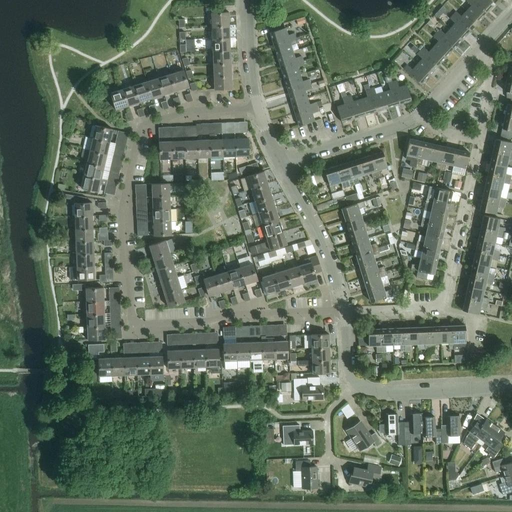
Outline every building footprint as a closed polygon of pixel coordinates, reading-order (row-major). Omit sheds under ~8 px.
[(486,13),(472,0),(466,0),(466,1),(471,6),(466,11),(478,22),(486,13)] [(472,0),(486,13),(495,4),(490,0),(472,0)] [(443,6),(439,10),(445,15),(449,12),(443,6)] [(478,22),(466,11),(462,16),(456,11),(453,15),(470,31),(478,22)] [(211,26),(229,25),(228,12),(210,13),(211,26)] [(470,31),(453,15),(450,19),(455,23),(450,29),(462,40),(470,31)] [(304,17),(301,18),(296,20),(298,26),(306,23),(304,17)] [(212,39),(230,38),(229,25),(211,26),(212,39)] [(270,33),(273,45),(296,38),(295,34),(288,35),(285,28),(270,33)] [(462,40),(450,29),(445,34),(440,29),(436,33),(454,49),(462,40)] [(454,49),(436,33),(433,37),(439,41),(434,47),(446,58),(454,49)] [(212,51),(230,51),(230,38),(212,39),(212,51)] [(298,43),(296,38),(273,45),(277,56),(293,52),(291,45),(298,43)] [(499,44),(496,48),(502,53),(505,50),(499,44)] [(446,58),(434,47),(429,52),(424,47),(420,51),(437,67),(446,58)] [(417,65),(429,75),(437,67),(420,51),(417,48),(414,51),(417,54),(422,59),(417,65)] [(213,64),(231,63),(230,51),(212,51),(213,64)] [(277,56),(281,68),(303,61),(302,57),(295,59),(293,52),(277,56)] [(281,68),(284,80),(300,75),(298,68),(304,66),(303,61),(281,68)] [(213,76),(231,76),(231,63),(213,64),(213,76)] [(429,75),(417,65),(413,70),(407,65),(404,69),(421,84),(429,75)] [(176,91),(188,87),(183,70),(170,74),(176,91)] [(170,74),(158,78),(164,95),(176,91),(170,74)] [(284,80),(288,91),(310,85),(309,80),(302,82),(300,75),(284,80)] [(213,76),(214,90),(232,89),(231,76),(213,76)] [(158,78),(146,82),(152,99),(164,95),(158,78)] [(397,81),(392,82),(399,104),(411,100),(407,85),(399,88),(397,81)] [(146,82),(134,85),(140,103),(152,99),(146,82)] [(399,104),(392,82),(388,84),(390,91),(383,93),(388,108),(399,104)] [(134,85),(122,89),(128,106),(140,103),(134,85)] [(288,91),(292,103),(307,98),(305,91),(312,89),(310,85),(288,91)] [(374,88),(369,89),(376,111),(388,108),(383,93),(376,95),(374,88)] [(128,106),(122,89),(110,93),(115,110),(128,106)] [(376,111),(369,89),(365,91),(367,98),(360,100),(365,115),(376,111)] [(351,95),(346,96),(354,119),(365,115),(360,100),(353,102),(351,95)] [(337,107),(339,113),(341,123),(354,119),(346,96),(342,98),(344,105),(337,107)] [(292,103),(295,115),(318,108),(317,106),(322,105),(321,101),(309,105),(307,98),(292,103)] [(319,111),(318,108),(295,115),(299,126),(315,121),(312,114),(319,111)] [(511,118),(505,117),(502,129),(511,131),(511,133),(511,137),(511,118)] [(208,124),(209,136),(209,140),(210,158),(223,157),(222,140),(215,140),(214,134),(213,134),(213,123),(208,124)] [(94,126),(91,138),(109,142),(112,129),(94,126)] [(91,138),(89,151),(106,155),(109,142),(91,138)] [(235,157),(234,139),(222,140),(223,157),(235,157)] [(234,139),(235,157),(248,157),(248,139),(234,139)] [(410,161),(409,167),(416,168),(417,164),(422,142),(409,139),(405,160),(410,161)] [(210,158),(209,140),(197,141),(198,158),(210,158)] [(496,140),(493,152),(511,156),(511,150),(510,150),(511,143),(496,140)] [(172,159),(172,141),(158,142),(159,160),(172,159)] [(185,159),(184,141),(172,141),(172,159),(185,159)] [(198,158),(197,141),(184,141),(185,159),(198,158)] [(433,145),(422,142),(417,164),(421,165),(422,159),(430,161),(433,145)] [(435,169),(440,170),(445,147),(433,145),(430,161),(437,162),(435,169)] [(446,164),(453,166),(457,150),(445,147),(440,170),(444,171),(446,164)] [(457,150),(453,166),(452,173),(464,175),(469,153),(457,150)] [(89,151),(86,163),(103,167),(106,155),(89,151)] [(371,156),(378,178),(382,176),(380,170),(388,168),(383,152),(371,156)] [(511,156),(493,152),(490,164),(506,167),(508,160),(511,160),(511,156)] [(371,156),(359,159),(364,175),(371,173),(373,179),(378,178),(371,156)] [(348,163),(355,185),(359,184),(357,177),(364,175),(359,159),(348,163)] [(86,163),(83,175),(101,179),(103,167),(86,163)] [(348,163),(336,166),(341,182),(348,180),(350,187),(355,185),(348,163)] [(490,164),(488,175),(510,180),(511,175),(505,173),(506,167),(490,164)] [(239,169),(241,175),(252,171),(250,165),(239,169)] [(341,182),(336,166),(324,170),(331,192),(336,191),(334,184),(341,182)] [(402,169),(400,177),(410,179),(412,171),(402,169)] [(324,170),(313,174),(316,184),(327,181),(324,170)] [(183,172),(175,173),(175,182),(184,181),(183,172)] [(247,177),(251,190),(268,184),(264,172),(247,177)] [(418,172),(416,180),(425,182),(427,174),(418,172)] [(106,185),(115,187),(116,183),(106,180),(101,179),(83,175),(80,188),(98,192),(100,184),(105,186),(106,185)] [(488,175),(485,186),(501,190),(503,183),(509,184),(510,180),(488,175)] [(191,181),(191,183),(191,189),(203,188),(203,181),(191,181)] [(397,188),(395,181),(389,183),(391,190),(397,188)] [(152,184),(152,197),(170,197),(169,184),(152,184)] [(272,196),(268,184),(251,190),(254,202),(272,196)] [(501,190),(485,186),(482,198),(505,203),(506,199),(500,197),(501,190)] [(449,203),(452,191),(436,188),(434,195),(428,194),(427,198),(449,203)] [(345,197),(347,203),(358,199),(356,194),(345,197)] [(86,198),(74,196),(74,204),(86,203),(86,198)] [(254,202),(258,213),(275,208),(272,196),(254,202)] [(153,210),(170,209),(170,197),(152,197),(153,210)] [(372,199),(375,208),(381,206),(378,198),(372,199)] [(432,204),(431,212),(446,215),(449,203),(427,198),(426,203),(432,204)] [(504,208),(505,203),(482,198),(479,210),(496,214),(498,206),(504,208)] [(364,202),(342,208),(345,220),(361,216),(358,209),(365,207),(364,202)] [(74,217),(92,216),(91,203),(86,203),(74,204),(73,204),(74,217)] [(279,220),(275,208),(258,213),(262,226),(279,220)] [(170,209),(153,210),(153,223),(171,222),(170,209)] [(422,222),(444,227),(446,215),(431,212),(429,219),(422,218),(422,222)] [(92,216),(74,217),(74,230),(92,229),(92,216)] [(361,216),(345,220),(349,232),(371,225),(370,220),(363,222),(361,216)] [(484,216),(481,228),(504,233),(505,228),(498,227),(500,219),(484,216)] [(262,226),(266,238),(283,232),(279,220),(262,226)] [(153,223),(153,235),(153,236),(171,235),(171,222),(153,223)] [(427,229),(426,235),(441,238),(444,227),(422,222),(420,227),(427,229)] [(371,225),(349,232),(353,244),(368,239),(366,232),(372,230),(371,225)] [(504,233),(481,228),(479,239),(494,243),(496,236),(503,238),(504,233)] [(92,229),(74,230),(75,242),(93,241),(92,229)] [(266,238),(267,242),(255,246),(250,248),(252,255),(269,250),(287,245),(283,232),(266,238)] [(416,245),(439,250),(441,238),(426,235),(424,242),(417,241),(416,245)] [(356,255),(378,248),(377,243),(370,246),(368,239),(353,244),(356,255)] [(479,239),(476,251),(498,256),(500,252),(493,250),(494,243),(479,239)] [(149,246),(153,258),(170,253),(166,240),(149,246)] [(93,241),(75,242),(75,255),(94,254),(93,241)] [(378,248),(356,255),(360,266),(375,262),(373,255),(389,250),(388,245),(378,248)] [(422,251),(421,258),(436,262),(439,250),(416,245),(415,250),(422,251)] [(498,256),(476,251),(473,263),(489,267),(491,259),(497,261),(498,256)] [(156,270),(174,265),(170,253),(153,258),(156,270)] [(94,254),(75,255),(76,267),(94,266),(94,254)] [(316,279),(314,274),(321,271),(316,256),(304,260),(305,264),(298,266),(304,283),(316,279)] [(411,269),(418,271),(416,277),(426,279),(428,273),(434,274),(436,262),(421,258),(419,266),(412,264),(411,269)] [(375,262),(360,266),(363,278),(385,271),(384,267),(377,269),(375,262)] [(473,263),(471,275),(493,280),(494,276),(487,274),(489,267),(473,263)] [(252,264),(240,268),(245,285),(258,281),(252,264)] [(156,270),(160,282),(177,277),(174,265),(156,270)] [(94,266),(76,267),(77,280),(95,280),(94,266)] [(298,266),(286,270),(292,287),(304,283),(298,266)] [(245,285),(240,268),(228,272),(233,289),(245,285)] [(286,270),(274,274),(280,291),(292,287),(286,270)] [(385,271),(363,278),(367,289),(382,284),(380,278),(387,276),(385,271)] [(233,289),(228,272),(216,275),(221,293),(233,289)] [(280,291),(274,274),(262,278),(267,295),(280,291)] [(221,293),(216,275),(203,279),(209,297),(221,293)] [(493,280),(471,275),(468,287),(484,290),(485,283),(492,285),(493,280)] [(160,282),(164,295),(181,289),(177,277),(160,282)] [(382,284),(367,289),(371,301),(393,294),(391,290),(385,292),(382,284)] [(482,297),(484,290),(468,287),(465,298),(488,304),(489,299),(482,297)] [(86,302),(104,301),(103,288),(85,289),(86,302)] [(164,295),(168,307),(185,302),(181,289),(164,295)] [(486,308),(488,304),(465,298),(463,310),(478,314),(480,307),(486,308)] [(86,315),(104,314),(104,301),(86,302),(86,315)] [(87,327),(105,326),(104,314),(86,315),(87,327)] [(87,327),(87,340),(105,339),(105,326),(87,327)] [(453,326),(441,327),(441,342),(449,342),(449,349),(454,349),(453,326)] [(453,326),(454,349),(458,349),(458,342),(466,342),(465,326),(453,326)] [(429,327),(417,328),(417,344),(425,344),(425,350),(430,350),(429,327)] [(441,342),(441,327),(429,327),(430,350),(434,350),(434,343),(441,342)] [(405,351),(404,328),(392,329),(393,345),(400,344),(400,351),(405,351)] [(417,328),(404,328),(405,351),(410,351),(410,344),(417,344),(417,328)] [(381,352),(381,329),(368,330),(369,346),(376,345),(376,352),(381,352)] [(392,329),(381,329),(381,352),(386,352),(386,345),(393,345),(392,329)] [(311,335),(311,348),(329,347),(329,334),(311,335)] [(261,342),(262,360),(275,359),(274,341),(274,338),(265,338),(265,336),(261,336),(261,342)] [(287,341),(274,341),(275,359),(288,359),(287,341)] [(236,343),(237,361),(249,360),(249,342),(236,343)] [(263,371),(262,360),(261,342),(249,342),(249,360),(254,360),(254,368),(256,369),(262,369),(262,371),(263,371)] [(224,361),(237,361),(236,343),(223,343),(224,361)] [(96,344),(88,345),(88,354),(104,354),(104,344),(96,344)] [(329,347),(311,348),(312,360),(330,360),(329,347)] [(218,348),(205,349),(206,367),(210,367),(210,374),(219,374),(219,367),(218,348)] [(193,368),(206,367),(205,349),(193,350),(193,368)] [(167,369),(181,368),(180,350),(167,351),(167,369)] [(193,368),(193,350),(180,350),(181,368),(193,368)] [(149,357),(150,375),(162,374),(162,356),(149,357)] [(124,376),(137,375),(136,357),(124,358),(124,376)] [(137,375),(150,375),(149,357),(136,357),(137,375)] [(99,377),(112,376),(111,358),(98,359),(99,377)] [(112,376),(124,376),(124,358),(111,358),(112,376)] [(330,360),(312,360),(297,361),(297,366),(312,365),(312,374),(330,373),(330,360)] [(296,374),(291,374),(291,381),(294,381),(294,393),(302,392),(302,400),(322,399),(322,385),(308,386),(307,379),(297,379),(296,374)] [(236,393),(236,382),(222,383),(223,394),(236,393)] [(290,383),(280,384),(280,392),(290,392),(290,383)] [(155,385),(155,395),(165,395),(165,389),(165,384),(155,385)] [(404,427),(404,441),(411,441),(410,433),(423,433),(422,418),(422,414),(409,414),(410,427),(404,427)] [(404,441),(404,427),(404,423),(398,423),(397,415),(385,415),(385,434),(398,434),(399,446),(405,446),(404,441)] [(441,429),(442,443),(448,443),(448,436),(460,435),(459,416),(447,417),(447,429),(441,429)] [(422,418),(423,433),(423,437),(435,436),(436,443),(442,443),(441,429),(435,429),(435,417),(422,418)] [(473,427),(466,437),(463,444),(471,450),(479,438),(484,442),(495,426),(486,419),(483,423),(478,420),(473,427)] [(376,447),(382,443),(375,433),(370,436),(360,422),(347,431),(360,450),(373,441),(376,447)] [(300,431),(299,425),(282,426),(283,445),(313,444),(313,431),(300,431)] [(504,433),(495,426),(484,442),(489,445),(485,450),(489,453),(488,455),(493,459),(501,447),(496,444),(504,433)] [(389,463),(399,466),(402,458),(392,455),(389,463)] [(490,462),(488,458),(481,461),(482,462),(484,466),(490,462)] [(503,470),(505,476),(511,473),(511,461),(506,464),(505,458),(492,462),(495,473),(503,470)] [(295,471),(301,471),(302,488),(317,488),(316,467),(309,467),(309,460),(295,461),(295,471)] [(378,478),(381,468),(368,465),(367,471),(354,468),(352,475),(351,475),(349,482),(369,487),(371,477),(378,478)] [(511,473),(505,476),(506,482),(499,484),(502,495),(511,491),(511,473)]
